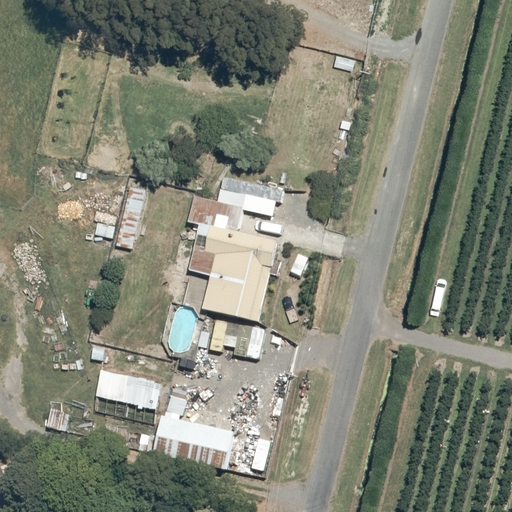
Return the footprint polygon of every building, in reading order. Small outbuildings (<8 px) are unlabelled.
[(185,304),(258,321),(277,238),(240,230),(247,198),(282,205),(285,191),(223,177),(218,200),(194,194),(188,220),(198,222),(187,269),(209,274),(203,298),(187,295),(185,304)] [(143,189),(117,183),(103,242),(129,248),(143,189)] [(163,381),(100,368),(94,396),(157,409),(163,381)] [(189,398),(171,393),(165,411),(184,416),(189,398)] [(235,430),(161,415),(157,436),(145,433),(141,452),(227,469),(235,430)]
